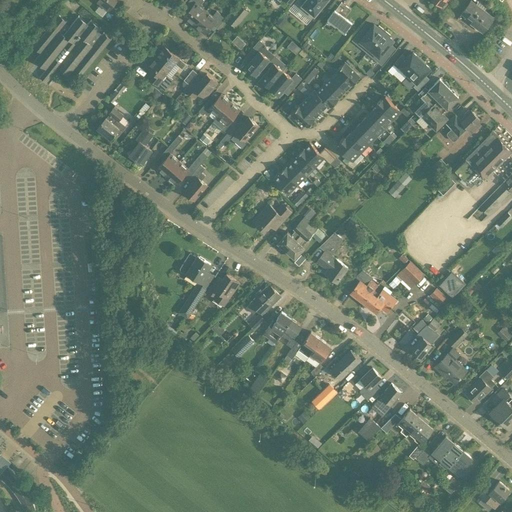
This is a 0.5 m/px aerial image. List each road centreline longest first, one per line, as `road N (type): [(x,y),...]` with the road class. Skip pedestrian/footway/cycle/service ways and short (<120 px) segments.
road 1 (residential): [(511,463),(278,277),(197,230)]
road 2 (residential): [(157,16),(287,131)]
road 3 (secondary): [(511,109),(382,0)]
road 4 (residential): [(197,230),(64,130)]
road 5 (residential): [(64,130),(157,16)]
road 6 (residential): [(287,131),(197,230)]
